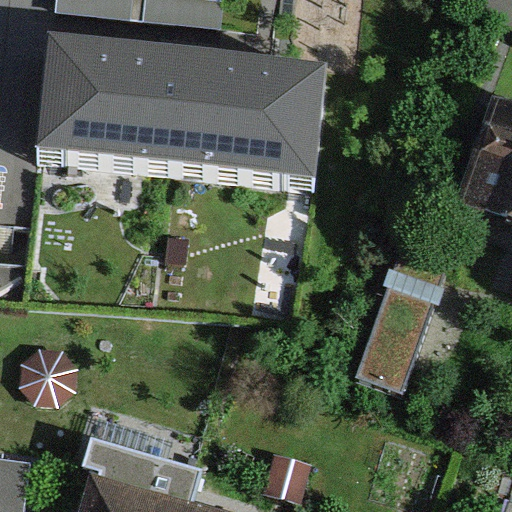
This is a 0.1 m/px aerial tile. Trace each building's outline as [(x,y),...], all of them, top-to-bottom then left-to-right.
[(327,81),(49,52),(37,165),(315,194),(327,81)] [(511,113),(499,109),(459,217),(511,235),(511,113)] [(408,399),(443,290),(397,275),(362,384),(408,399)] [(0,511),(28,511),(35,466),(0,460),(0,511)] [(87,511),(173,511),(95,489),(87,511)]
